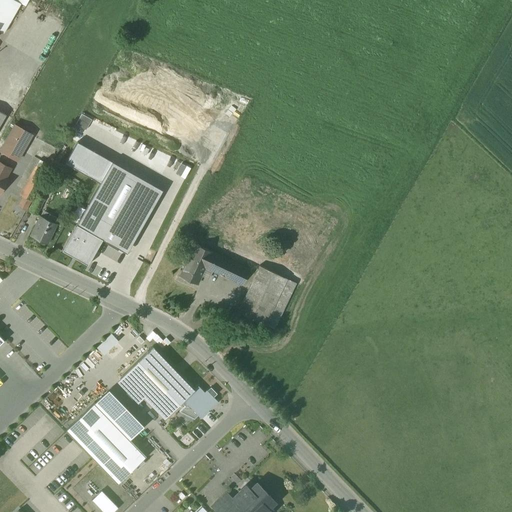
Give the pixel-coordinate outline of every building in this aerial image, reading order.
[(21,3),(14,0),(0,0),(0,31),(4,34),(21,3)] [(32,135),(15,125),(0,151),(17,161),(32,135)] [(135,252),(168,186),(80,142),(70,163),(106,180),(84,223),(79,220),(65,249),(95,264),(108,239),(135,252)] [(51,166),(40,160),(36,166),(47,173),(51,166)] [(0,162),(0,192),(8,179),(6,178),(11,169),(0,162)] [(47,173),(36,166),(28,181),(39,188),(47,173)] [(39,188),(28,181),(20,195),(31,201),(39,188)] [(40,189),(30,211),(37,214),(44,199),(47,192),(40,189)] [(47,219),(41,216),(31,235),(47,243),(56,223),(55,222),(57,217),(50,214),(47,219)] [(249,269),(212,252),(195,244),(188,259),(205,267),(242,284),(249,269)] [(288,257),(274,250),(270,258),(284,265),(288,257)] [(205,267),(188,259),(180,276),(197,284),(205,267)] [(287,278),(259,266),(238,312),(265,325),(287,278)] [(287,278),(265,325),(275,329),(296,283),(287,278)] [(113,332),(100,347),(108,354),(121,339),(113,332)] [(195,390),(153,346),(123,375),(165,419),(182,403),(195,390)] [(204,393),(198,387),(195,390),(182,403),(185,406),(179,412),(194,419),(199,414),(202,417),(200,418),(201,419),(209,411),(208,410),(216,402),(212,399),(213,398),(206,391),(204,393)] [(109,390),(65,432),(116,484),(143,458),(128,442),(145,426),(109,390)] [(257,483),(250,489),(246,486),(233,498),(232,499),(236,503),(229,510),(231,511),(270,511),(271,511),(268,508),(275,501),(257,483)] [(102,491),(92,500),(103,511),(113,511),(118,507),(102,491)] [(227,492),(212,507),(217,511),(231,511),(229,510),(236,503),(232,499),(233,498),(227,492)]
